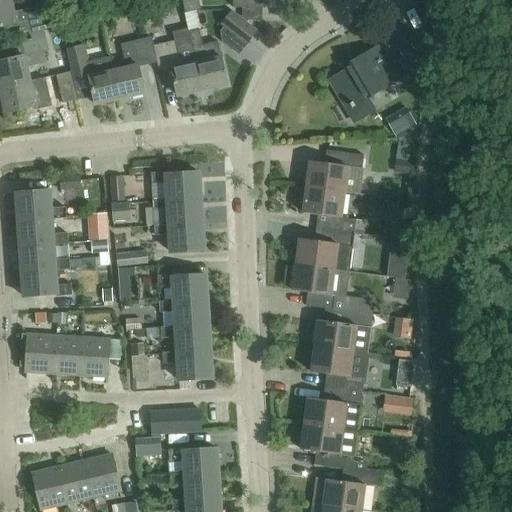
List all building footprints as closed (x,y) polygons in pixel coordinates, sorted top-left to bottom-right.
[(11,0),(0,0),(0,28),(26,22),(29,35),(55,29),(52,15),(37,19),(34,8),(14,12),(11,0)] [(232,12),(222,24),(247,44),(257,31),(232,12)] [(196,63),(203,91),(228,85),(218,42),(203,45),(199,30),(189,32),(196,63)] [(22,42),(25,55),(0,61),(0,88),(30,82),(27,67),(47,62),(44,52),(49,51),(45,36),(22,42)] [(180,67),(174,41),(153,46),(151,37),(148,38),(154,63),(157,62),(159,71),(170,68),(177,97),(203,91),(196,63),(180,67)] [(114,71),(121,99),(145,93),(139,66),(154,63),(148,38),(121,44),(127,68),(114,71)] [(328,79),(354,124),(377,110),(369,98),(404,77),(384,42),(342,67),(344,70),(328,79)] [(75,81),(89,78),(95,105),(121,99),(114,71),(113,72),(110,57),(87,63),(82,45),(67,49),(75,81)] [(63,104),(77,100),(71,72),(56,75),(63,104)] [(30,82),(0,88),(0,93),(5,114),(56,102),(53,91),(33,96),(30,82)] [(307,187),(344,192),(347,166),(363,168),(364,154),(327,150),(325,164),(310,162),(307,187)] [(394,173),(411,175),(412,162),(396,160),(394,173)] [(151,184),(167,183),(168,199),(168,201),(201,199),(199,173),(166,175),(166,172),(150,173),(151,184)] [(59,177),(60,190),(81,189),(81,176),(59,177)] [(123,176),(110,177),(112,202),(125,201),(123,176)] [(344,192),(307,187),(304,213),(318,215),(316,228),(354,233),(356,219),(341,217),(344,192)] [(18,219),(50,217),(50,219),(67,218),(66,207),(50,209),(48,191),(16,193),(18,219)] [(202,225),(201,199),(168,201),(168,199),(152,200),(153,210),(168,209),(169,225),(169,227),(202,225)] [(112,222),(130,221),(129,202),(111,203),(112,222)] [(52,234),(50,219),(50,217),(18,219),(20,245),(52,242),(52,245),(69,244),(68,233),(52,234)] [(202,225),(169,227),(169,225),(154,226),(155,236),(170,235),(171,253),(204,251),(202,225)] [(365,235),(354,233),(316,228),(315,241),(300,239),(297,265),(334,270),(338,244),(363,247),(365,235)] [(92,254),(109,253),(107,239),(91,240),(92,254)] [(54,260),(52,245),(52,242),(20,245),(22,270),(55,268),(55,271),(71,269),(70,259),(54,260)] [(148,264),(146,251),(116,254),(117,267),(148,264)] [(334,270),(297,265),(294,291),(308,292),(306,306),(335,309),(373,314),(374,306),(362,299),(346,297),(346,289),(333,281),(334,270)] [(56,286),(55,271),(55,268),(22,270),(24,297),(46,295),(56,294),(56,297),(71,296),(73,296),(72,284),(56,286)] [(118,268),(119,277),(135,277),(135,268),(118,268)] [(174,303),(207,301),(206,275),(173,277),(173,275),(157,276),(158,287),(173,286),(174,301),(174,303)] [(103,302),(113,302),(112,289),(102,289),(103,302)] [(56,297),(56,294),(46,295),(47,310),(72,308),(71,296),(56,297)] [(209,326),(207,301),(174,303),(174,301),(159,302),(160,312),(175,311),(176,327),(176,329),(209,326)] [(373,314),(335,309),(333,321),(318,319),(315,346),(353,351),(356,326),(371,327),(373,314)] [(49,314),(48,323),(57,323),(58,314),(49,314)] [(126,331),(142,330),(141,319),(126,320),(126,331)] [(211,352),(209,326),(176,329),(176,327),(160,328),(161,338),(176,337),(177,352),(178,355),(211,352)] [(26,372),(53,373),(55,336),(22,334),(20,366),(26,366),(26,372)] [(80,375),(82,337),(55,336),(53,373),(80,375)] [(82,337),(80,375),(107,376),(109,339),(82,337)] [(131,357),(145,355),(144,343),(130,344),(131,357)] [(353,351),(315,346),(312,372),(326,373),(324,387),(363,392),(364,380),(366,380),(369,354),(353,352),(353,351)] [(213,378),(211,352),(178,355),(177,352),(162,353),(162,363),(178,362),(180,381),(213,378)] [(363,392),(324,387),(323,399),(308,397),(305,424),(342,429),(345,403),(361,405),(363,392)] [(200,431),(199,408),(186,409),(187,432),(200,431)] [(187,432),(186,409),(174,410),(175,432),(187,432)] [(175,432),(174,410),(162,411),(164,433),(175,432)] [(164,433),(162,411),(150,412),(151,434),(164,433)] [(342,429),(305,424),(302,449),(316,451),(314,464),(343,468),(351,469),(353,455),(339,453),(342,429)] [(135,439),(137,463),(143,463),(143,456),(162,455),(161,438),(135,439)] [(184,477),(217,475),(215,449),(183,451),(183,448),(167,450),(168,461),(183,459),(184,474),(184,477)] [(120,492),(112,454),(84,461),(93,498),(120,492)] [(59,467),(67,504),(93,498),(84,461),(59,467)] [(67,504),(59,467),(32,473),(41,510),(67,504)] [(381,473),(351,469),(343,468),(341,481),(317,478),(314,503),(362,510),(365,485),(379,487),(381,473)] [(217,475),(184,477),(184,474),(169,476),(170,485),(185,484),(186,501),(186,503),(219,500),(217,475)] [(140,479),(141,490),(155,489),(154,478),(140,479)] [(219,511),(219,500),(186,503),(186,501),(171,502),(172,511),(187,510),(186,511),(219,511)] [(361,511),(362,510),(314,503),(312,511),(361,511)]
